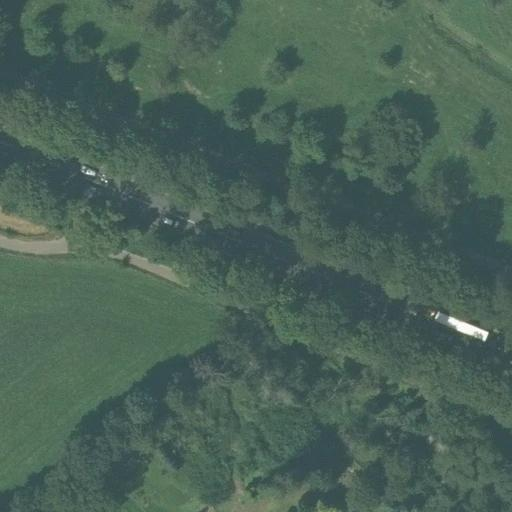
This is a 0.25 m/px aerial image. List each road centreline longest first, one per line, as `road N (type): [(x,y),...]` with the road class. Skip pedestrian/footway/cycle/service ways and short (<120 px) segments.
road 1 (primary): [(511,348),(0,139)]
road 2 (track): [(511,277),(0,70)]
road 3 (track): [(0,244),(94,249),(139,264),(511,426)]
road 4 (track): [(66,249),(121,118)]
